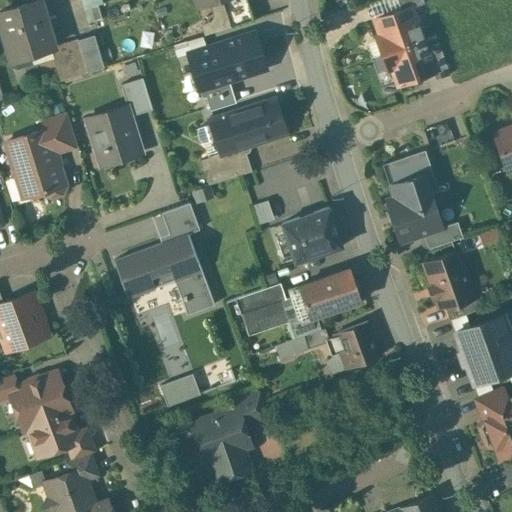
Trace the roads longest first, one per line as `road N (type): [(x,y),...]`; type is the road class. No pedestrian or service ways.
road 1 (residential): [(334,141),(445,446)]
road 2 (residential): [(52,246),(148,511)]
road 3 (residential): [(254,511),(445,446)]
road 4 (residential): [(511,78),(334,141)]
road 5 (residential): [(300,0),(334,141)]
